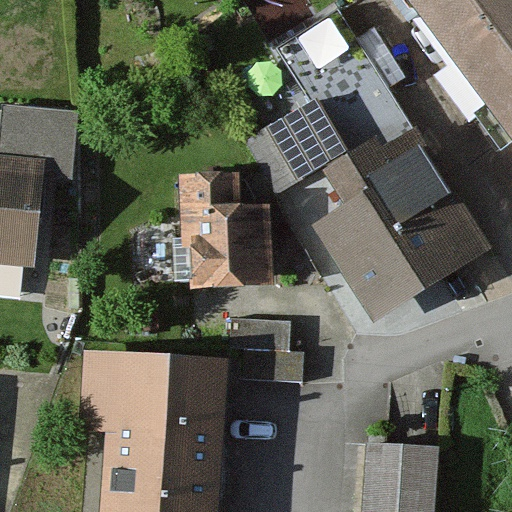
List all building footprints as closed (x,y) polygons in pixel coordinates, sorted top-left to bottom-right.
[(511,0),(407,0),(511,134),(511,0)] [(409,118),(281,196),(368,339),(497,262),(409,118)] [(43,161),(0,157),(0,298),(34,300),(43,161)] [(272,208),(177,216),(185,305),(280,296),(272,208)] [(291,342),(291,315),(236,314),(236,341),(291,342)] [(230,511),(236,368),(90,361),(86,446),(109,447),(106,511),(230,511)] [(364,511),(444,511),(446,460),(367,457),(364,511)]
